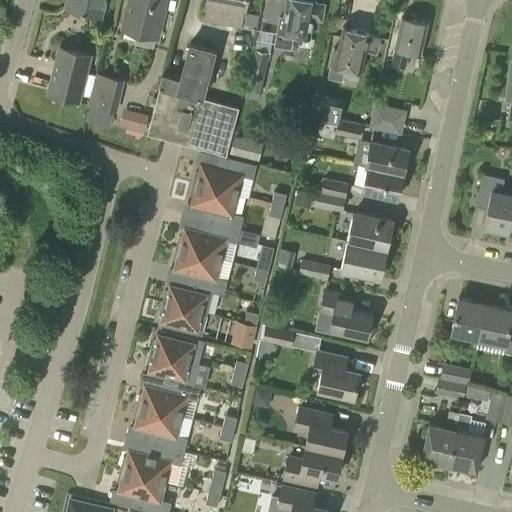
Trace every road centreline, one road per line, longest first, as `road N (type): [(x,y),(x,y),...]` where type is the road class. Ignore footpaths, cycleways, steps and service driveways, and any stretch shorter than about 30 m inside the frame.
road 1 (residential): [(116,160),(151,170),(160,184),(91,459),(76,466),(30,454)]
road 2 (residential): [(30,454),(116,160)]
road 3 (residential): [(423,256),(478,0)]
road 4 (residential): [(371,491),(423,256)]
road 5 (residential): [(0,114),(116,160)]
